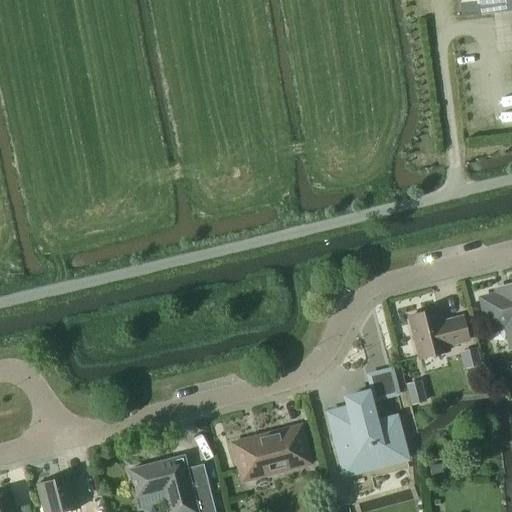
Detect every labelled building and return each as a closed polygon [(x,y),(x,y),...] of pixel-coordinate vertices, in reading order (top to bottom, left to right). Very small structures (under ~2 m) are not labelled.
[(511,0),(459,0),(462,17),(511,12),(511,0)] [(511,285),(494,290),(495,298),(494,297),(488,299),(484,303),(482,308),(484,314),(487,318),(490,327),(506,322),(511,343),(511,285)] [(448,346),(469,341),(463,317),(442,323),(438,310),(409,317),(420,358),(449,351),(448,346)] [(476,348),(461,352),(465,368),(480,364),(476,348)] [(420,381),(406,385),(411,405),(425,402),(420,381)] [(345,475),(407,459),(396,418),(376,423),(368,393),(360,395),(357,394),(356,396),(347,398),(351,413),(331,418),(345,475)] [(242,482),(312,464),(302,425),(259,436),(258,436),(258,437),(250,439),(250,438),(249,439),(232,443),(242,482)] [(215,511),(209,486),(193,491),(184,457),(130,470),(137,497),(164,491),(169,511),(215,511)] [(442,464),(430,466),(432,479),(444,476),(442,464)] [(71,511),(92,511),(89,501),(78,504),(71,476),(38,484),(45,511),(65,511),(71,511)] [(16,511),(11,492),(0,494),(0,511),(16,511)]
